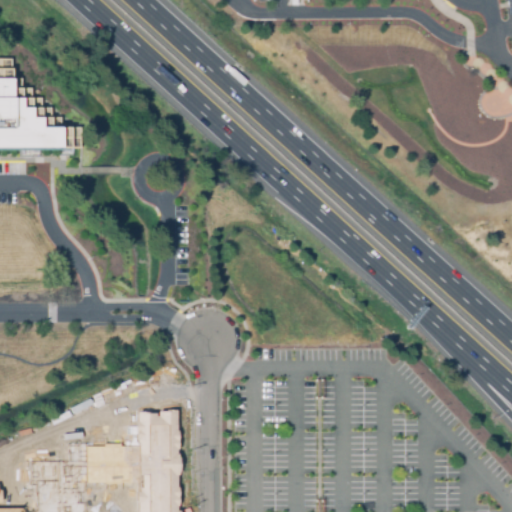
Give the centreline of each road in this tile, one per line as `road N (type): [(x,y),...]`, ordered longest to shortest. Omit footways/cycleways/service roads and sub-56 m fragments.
road 1 (motorway): [(511,333),(141,0)]
road 2 (residential): [(214,511),(213,344),(153,314),(0,314)]
road 3 (motorway): [(197,107),(461,347)]
road 4 (motorway): [(79,0),(197,107)]
